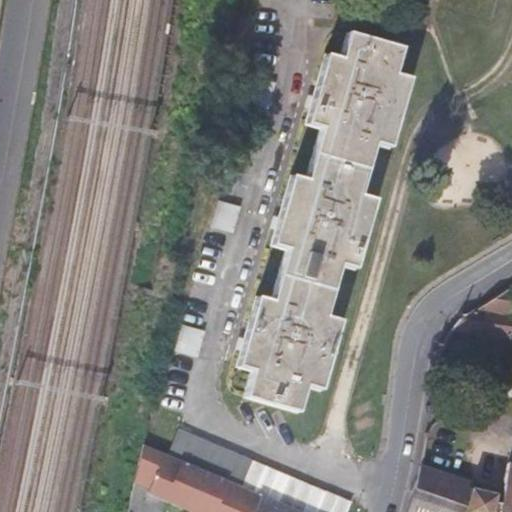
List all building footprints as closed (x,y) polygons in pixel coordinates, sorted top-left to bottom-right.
[(351,30),(344,55),(328,51),(309,120),(324,124),(309,177),(294,173),(273,241),(290,246),(274,300),(259,296),(239,364),(255,369),(247,394),(299,410),(307,384),(322,387),(340,320),(326,315),(342,262),(357,265),(376,198),(362,192),(377,140),(391,144),(412,75),(397,71),(405,44),(351,30)] [(276,80),(255,74),(248,98),(269,104),(276,80)] [(240,204),(226,199),(219,222),(234,227),(239,229),(247,205),(240,204)] [(511,320),(511,319),(471,313),(459,320),(450,333),(508,343),(511,320)] [(205,327),(187,322),(180,346),(198,352),(200,352),(208,328),(205,327)] [(171,457),(298,511),(345,511),(349,505),(251,462),(181,431),(171,457)] [(298,511),(171,457),(144,445),(135,483),(150,490),(148,495),(188,511),(298,511)] [(511,511),(511,468),(507,468),(503,509),(495,506),(497,493),(475,488),(421,468),(413,490),(466,511),(465,511),(511,511)] [(406,511),(465,511),(466,511),(413,490),(406,511)]
